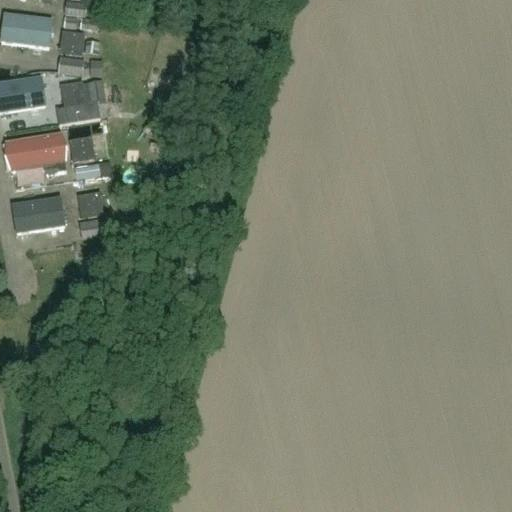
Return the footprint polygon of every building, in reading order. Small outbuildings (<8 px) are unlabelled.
[(86,21),(88,7),(67,4),(65,19),(86,21)] [(1,48),(49,54),(52,25),(5,19),(1,48)] [(93,50),(94,42),(84,41),(85,38),(64,35),(61,56),(82,59),(83,49),(93,50)] [(83,81),(86,64),(61,61),(59,78),(83,81)] [(0,119),(46,112),(42,83),(0,88),(0,119)] [(91,106),(105,104),(102,85),(88,87),(91,106)] [(64,110),(86,106),(83,86),(61,89),(64,110)] [(62,133),(4,142),(9,169),(67,160),(62,133)] [(74,165),(95,162),(91,141),(70,144),(74,165)] [(98,146),(105,162),(114,158),(107,142),(98,146)] [(83,221),(104,217),(100,196),(79,200),(83,221)] [(66,232),(61,203),(13,210),(18,239),(66,232)] [(84,241),(107,237),(104,222),(81,227),(84,241)]
